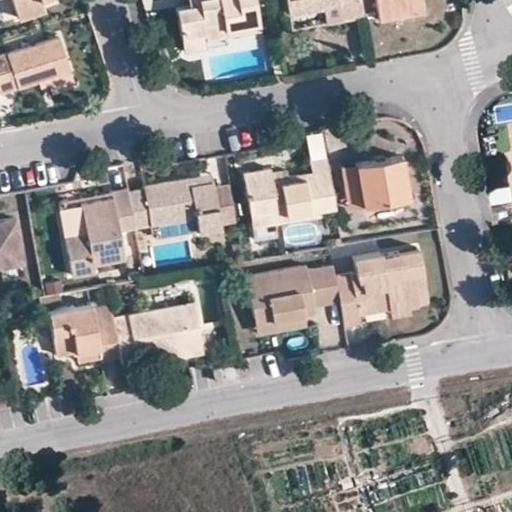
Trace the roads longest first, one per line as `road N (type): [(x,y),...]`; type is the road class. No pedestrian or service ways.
road 1 (residential): [(0,445),(487,352)]
road 2 (residential): [(149,127),(438,75)]
road 3 (residential): [(438,75),(487,352)]
road 4 (residential): [(0,150),(149,127)]
road 5 (residential): [(149,127),(109,0)]
